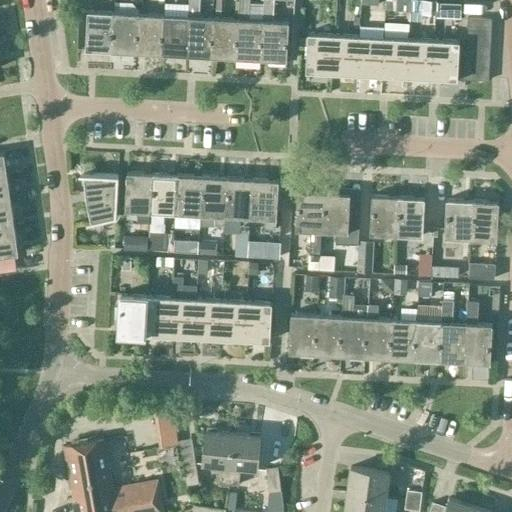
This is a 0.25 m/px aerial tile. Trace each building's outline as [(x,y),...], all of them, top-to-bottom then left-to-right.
[(185,54),(210,55),(212,17),(199,16),(199,0),(188,0),(188,15),(187,15),(185,54)] [(224,0),(215,0),(215,9),(224,10),(224,0)] [(235,56),(260,58),(262,19),(249,19),(249,0),(239,0),(239,18),(237,18),(235,56)] [(263,0),(262,19),(260,58),(286,59),(288,21),(272,20),(273,0),(263,0)] [(420,9),(421,1),(421,0),(398,0),(398,8),(420,9)] [(435,2),(421,1),(421,9),(420,9),(420,13),(434,14),(435,2)] [(460,17),(460,3),(437,2),(436,16),(460,17)] [(85,48),(111,50),(113,11),(87,10),(85,48)] [(111,50),(136,51),(138,13),(113,11),(111,50)] [(138,13),(136,51),(161,52),(163,14),(138,13)] [(161,52),(185,54),(187,15),(163,14),(161,52)] [(210,55),(235,56),(237,18),(212,17),(210,55)] [(467,17),(467,29),(489,30),(490,18),(467,17)] [(467,29),(466,42),(489,43),(489,30),(467,29)] [(305,70),(332,72),(334,33),(307,32),(307,36),(299,36),(299,50),(306,50),(305,70)] [(332,72),(358,73),(360,35),(334,33),(332,72)] [(358,73),(384,75),(386,36),(360,35),(358,73)] [(384,75),(411,76),(413,37),(386,36),(384,75)] [(411,76),(437,77),(439,39),(413,37),(411,76)] [(465,66),(465,54),(457,54),(458,40),(439,39),(437,77),(464,79),(465,66)] [(466,42),(465,54),(488,55),(489,43),(466,42)] [(465,54),(465,66),(487,68),(488,55),(465,54)] [(465,66),(464,79),(487,80),(487,68),(465,66)] [(150,211),(152,172),(126,171),(124,209),(150,211)] [(86,197),(116,198),(118,174),(82,172),(82,174),(86,197)] [(175,212),(177,174),(152,172),(150,211),(175,212)] [(202,175),(177,174),(175,212),(200,213),(202,175)] [(224,224),(225,215),(227,176),(202,175),(200,213),(215,214),(214,224),(224,224)] [(249,231),(250,216),(252,178),(227,176),(225,215),(241,216),(240,231),(249,231)] [(0,177),(0,203),(11,202),(7,177),(0,177)] [(250,216),(264,217),(264,227),(275,228),(277,179),(252,178),(250,216)] [(357,243),(358,239),(361,187),(339,186),(338,192),(323,191),(321,230),(336,231),(335,242),(357,243)] [(321,230),(323,191),(297,190),(295,228),(311,229),(309,268),(319,269),(321,230)] [(369,232),(395,234),(397,195),(371,194),(369,232)] [(395,234),(420,235),(422,197),(397,195),(395,234)] [(115,216),(116,198),(86,197),(91,221),(115,216)] [(445,236),(470,238),(472,199),(447,198),(445,236)] [(472,199),(470,238),(496,239),(498,201),(472,199)] [(0,203),(0,228),(14,227),(11,202),(0,203)] [(165,224),(149,223),(149,234),(150,234),(149,250),(173,251),(174,232),(165,231),(165,224)] [(14,227),(0,228),(0,254),(14,252),(18,252),(14,227)] [(144,235),(131,235),(131,247),(143,248),(144,235)] [(358,239),(357,243),(359,243),(357,271),(372,271),(374,240),(358,239)] [(215,243),(202,243),(201,253),(214,254),(215,243)] [(261,246),(249,245),(248,255),(260,255),(261,246)] [(14,252),(0,254),(0,269),(17,267),(14,252)] [(131,255),(122,255),(122,268),(131,269),(131,255)] [(173,256),(157,255),(156,265),(173,266),(173,256)] [(208,258),(198,257),(197,271),(207,272),(208,258)] [(494,277),(495,263),(469,262),(468,276),(494,277)] [(457,275),(457,266),(448,266),(448,275),(457,275)] [(318,275),(305,274),(304,290),(317,291),(318,275)] [(339,354),(364,355),(366,317),(353,316),(354,293),(343,293),(344,276),(329,275),(328,296),(343,297),(342,315),(341,315),(339,354)] [(381,286),(386,291),(393,291),(393,279),(381,278),(381,286)] [(143,333),(145,294),(120,293),(118,331),(143,333)] [(168,334),(170,296),(145,294),(143,333),(168,334)] [(193,336),(195,297),(170,296),(168,334),(193,336)] [(218,337),(220,298),(195,297),(193,336),(218,337)] [(243,338),(245,300),(220,298),(218,337),(243,338)] [(440,321),(438,359),(463,360),(465,322),(453,321),(454,299),(443,299),(441,321),(440,321)] [(271,301),(245,300),(243,338),(269,340),(271,301)] [(465,322),(463,360),(489,362),(491,323),(477,322),(479,300),(467,300),(466,322),(465,322)] [(288,351),(314,352),(316,314),(290,312),(288,351)] [(314,352),(339,354),(341,315),(316,314),(314,352)] [(364,355),(389,356),(391,318),(366,317),(364,355)] [(389,356),(413,358),(416,319),(391,318),(389,356)] [(416,319),(413,358),(438,359),(440,321),(416,319)] [(227,483),(232,432),(205,429),(201,463),(218,465),(216,482),(227,483)] [(259,435),(232,432),(227,483),(238,484),(240,467),(257,468),(259,435)] [(194,459),(190,436),(178,438),(182,461),(186,484),(198,482),(194,459)] [(162,511),(157,479),(112,487),(103,437),(64,444),(75,511),(162,511)] [(268,491),(280,489),(277,465),(265,467),(268,491)] [(350,466),(346,491),(385,496),(388,471),(350,466)] [(407,489),(405,499),(420,501),(421,491),(407,489)] [(382,511),(385,496),(346,491),(343,511),(382,511)] [(470,511),(473,505),(448,497),(445,505),(432,501),(428,511),(470,511)] [(420,501),(405,499),(404,508),(419,510),(420,501)]
